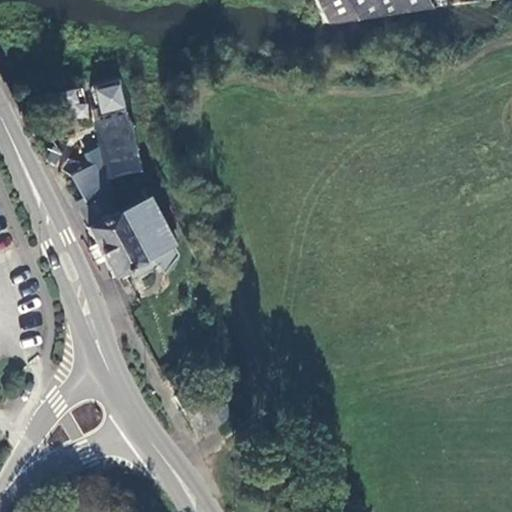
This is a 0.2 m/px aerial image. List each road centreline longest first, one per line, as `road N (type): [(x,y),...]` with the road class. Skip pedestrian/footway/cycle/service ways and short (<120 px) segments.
road 1 (primary): [(105,365),(72,273),(0,121)]
road 2 (tertiary): [(105,365),(43,419),(0,494)]
road 3 (tertiary): [(0,496),(43,467),(142,431)]
